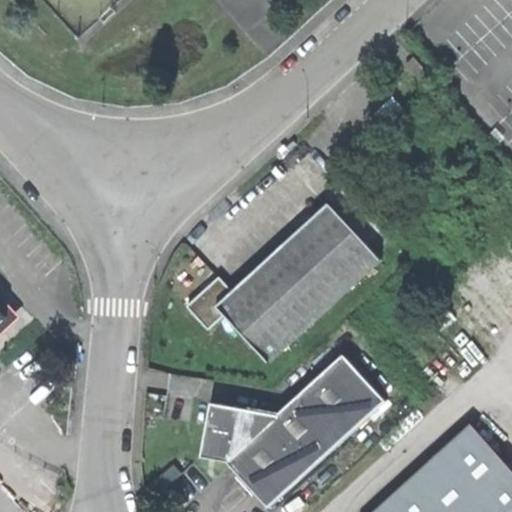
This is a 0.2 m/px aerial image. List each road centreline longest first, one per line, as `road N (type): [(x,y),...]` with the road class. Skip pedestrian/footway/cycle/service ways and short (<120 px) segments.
road 1 (unclassified): [(124,155),(109,511)]
road 2 (unclassified): [(124,155),(195,144),(254,117),(384,0)]
road 3 (unclassified): [(124,155),(50,139),(0,107)]
